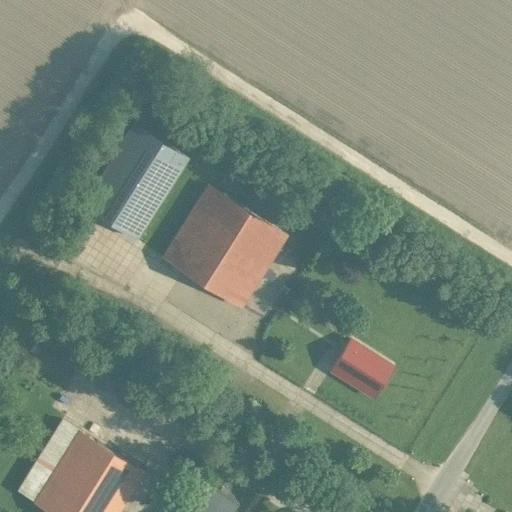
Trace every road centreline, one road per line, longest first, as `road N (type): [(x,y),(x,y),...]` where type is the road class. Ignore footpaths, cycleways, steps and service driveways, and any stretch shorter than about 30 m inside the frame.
road 1 (track): [(511,260),(158,30),(132,22),(111,33),(0,207)]
road 2 (unclassified): [(424,511),(511,371)]
